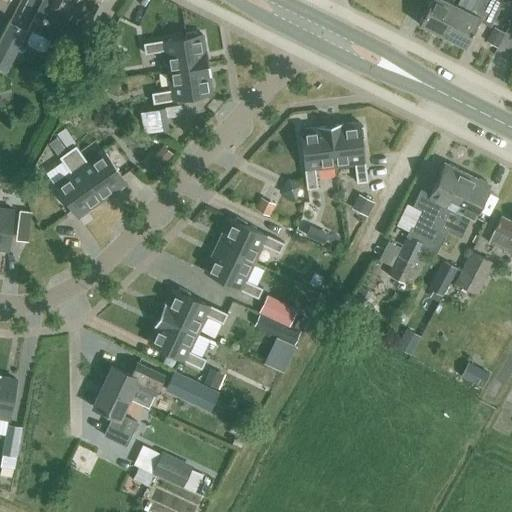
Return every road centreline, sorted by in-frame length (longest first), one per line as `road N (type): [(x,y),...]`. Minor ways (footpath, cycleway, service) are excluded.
road 1 (residential): [(301,53),(112,256),(68,292),(0,305)]
road 2 (secondary): [(511,128),(316,30)]
